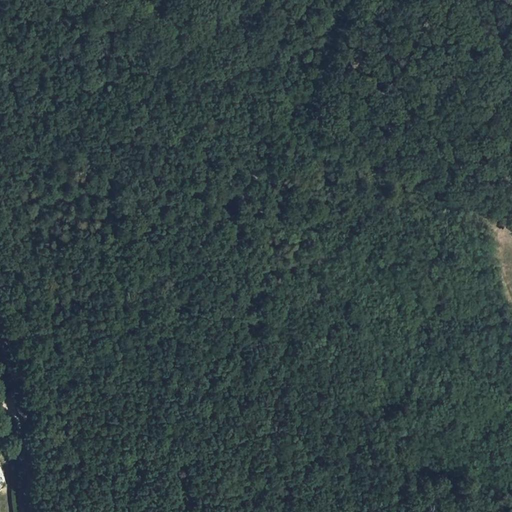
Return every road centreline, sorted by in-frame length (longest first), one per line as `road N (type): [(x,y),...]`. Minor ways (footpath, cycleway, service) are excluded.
road 1 (track): [(511,223),(269,126),(67,0)]
road 2 (unclassified): [(24,511),(12,366),(0,333)]
